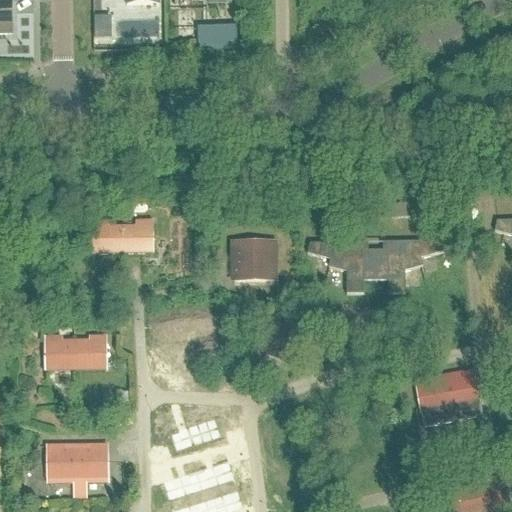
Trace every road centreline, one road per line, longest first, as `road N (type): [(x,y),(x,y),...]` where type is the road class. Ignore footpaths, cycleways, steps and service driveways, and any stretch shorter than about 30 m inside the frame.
road 1 (residential): [(261,406),(310,383),(377,368),(476,352),(511,361)]
road 2 (tertiary): [(504,0),(354,87),(284,104)]
road 3 (tertiary): [(284,104),(60,105)]
